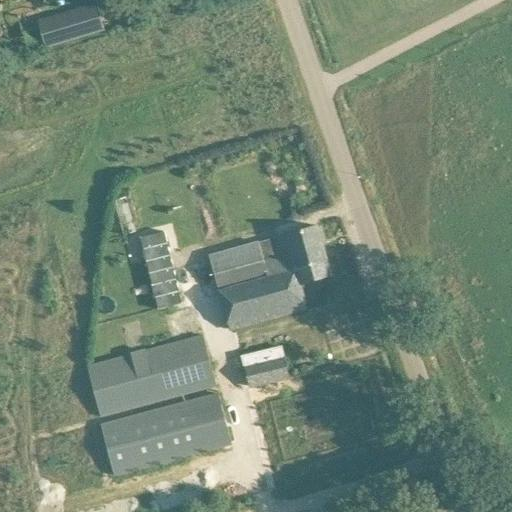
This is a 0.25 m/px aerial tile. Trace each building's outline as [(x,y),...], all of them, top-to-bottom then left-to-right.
[(94,6),(40,22),(47,46),(101,30),(94,6)] [(178,161),(138,174),(163,254),(203,241),(178,161)] [(117,199),(124,233),(136,231),(129,196),(117,199)] [(317,226),(227,250),(209,256),(229,330),(306,308),(300,284),(330,275),(317,226)] [(202,334),(85,365),(99,418),(217,386),(202,334)] [(245,367),(249,387),(288,377),(284,358),(245,367)] [(100,424),(109,456),(114,476),(231,444),(217,392),(100,424)]
